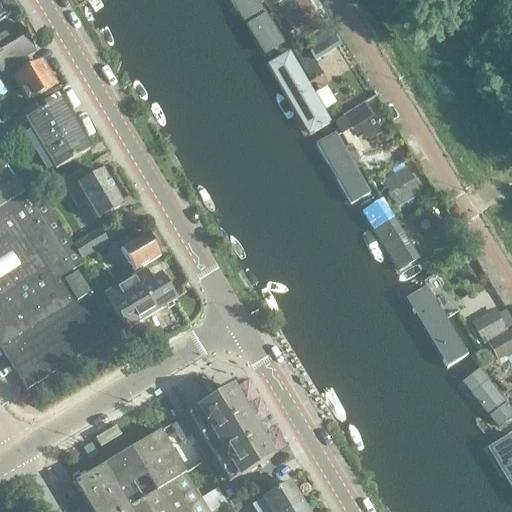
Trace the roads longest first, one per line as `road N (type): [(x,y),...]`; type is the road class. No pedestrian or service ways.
road 1 (tertiary): [(236,319),(45,0)]
road 2 (residential): [(511,288),(335,0)]
road 3 (residential): [(18,450),(236,319)]
road 4 (tertiary): [(353,511),(236,319)]
